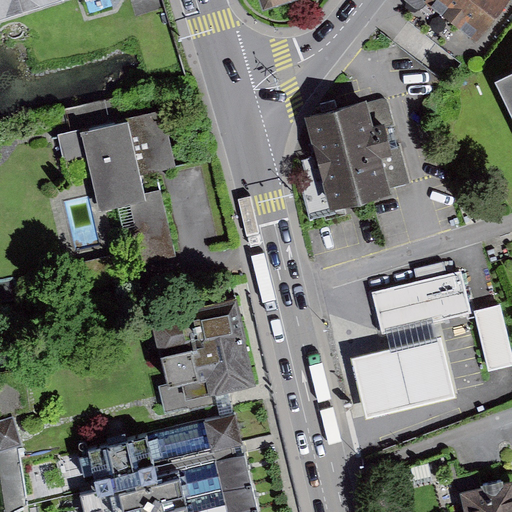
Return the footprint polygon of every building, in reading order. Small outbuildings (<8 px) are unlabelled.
[(0,0),(0,13),(43,0),(0,0)] [(421,6),(426,0),(405,0),(415,8),(419,8),(421,6)] [(426,0),(474,37),(502,0),(426,0)] [(511,57),(511,58),(511,60),(511,67),(493,77),(511,117),(511,57)] [(387,98),(361,105),(368,128),(387,123),(388,128),(394,127),(387,98)] [(361,105),(306,119),(328,204),(385,189),(376,157),(395,152),(393,147),(388,128),(387,123),(368,128),(361,105)] [(67,160),(88,155),(100,207),(131,200),(136,224),(129,225),(138,264),(178,254),(162,185),(146,189),(142,171),(177,163),(164,106),(60,130),(67,160)] [(399,146),(393,147),(395,152),(376,157),(385,189),(409,183),(399,146)] [(111,253),(71,261),(77,288),(117,280),(111,253)] [(409,324),(434,318),(469,310),(460,269),(371,289),(381,330),(386,329),(409,324)] [(254,375),(236,293),(155,311),(170,379),(159,382),(165,409),(190,404),(190,408),(211,403),(209,397),(214,396),(212,384),(254,375)] [(511,363),(499,306),(472,312),(486,372),(511,366),(511,363)] [(390,345),(438,334),(434,318),(409,324),(386,329),(390,345)] [(438,334),(390,345),(352,354),(366,415),(457,394),(456,390),(445,342),(443,333),(438,334)] [(0,416),(15,413),(30,409),(25,368),(0,371),(0,416)] [(0,446),(22,441),(15,413),(0,416),(0,446)] [(113,511),(242,481),(234,448),(226,414),(67,452),(75,486),(81,511),(113,511)] [(482,480),(481,477),(480,469),(459,473),(456,457),(448,459),(451,475),(453,474),(455,484),(457,487),(462,489),(461,485),(482,480)] [(482,480),(461,485),(462,489),(467,511),(511,511),(511,473),(504,475),(504,472),(481,477),(482,480)] [(249,511),(242,481),(113,511),(249,511)]
